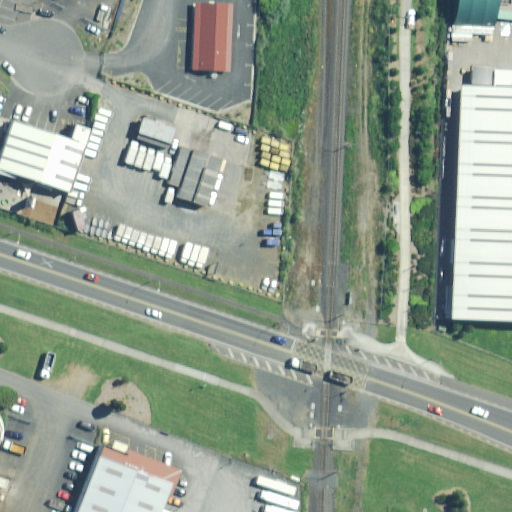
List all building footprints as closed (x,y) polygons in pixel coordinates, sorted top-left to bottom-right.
[(490,0),(451,0),(451,10),(490,11),(490,0)] [(229,5),(191,3),(188,70),(226,72),(229,5)] [(511,67),(470,65),(469,82),(511,84),(511,67)] [(511,84),(469,82),(455,82),(445,316),(511,318),(511,84)] [(172,127),(139,115),(134,130),(167,141),(172,127)] [(63,137),(7,119),(0,139),(0,168),(64,190),(79,143),(63,137)] [(68,122),(63,137),(79,143),(85,127),(68,122)] [(218,157),(178,145),(166,183),(176,186),(173,195),(203,205),(218,157)] [(170,495),(181,469),(127,448),(127,451),(103,441),(74,511),(158,511),(166,493),(170,495)]
